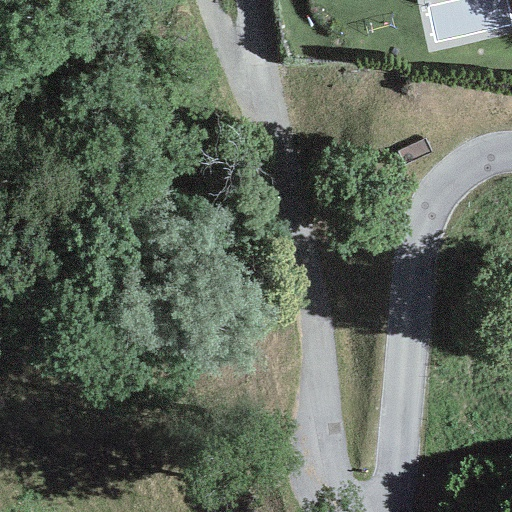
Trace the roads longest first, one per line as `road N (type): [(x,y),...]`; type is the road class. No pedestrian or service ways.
road 1 (residential): [(249,0),(311,301),(318,472),(325,489),(351,505),(394,487)]
road 2 (residential): [(394,487),(423,217),(466,164),(511,151)]
